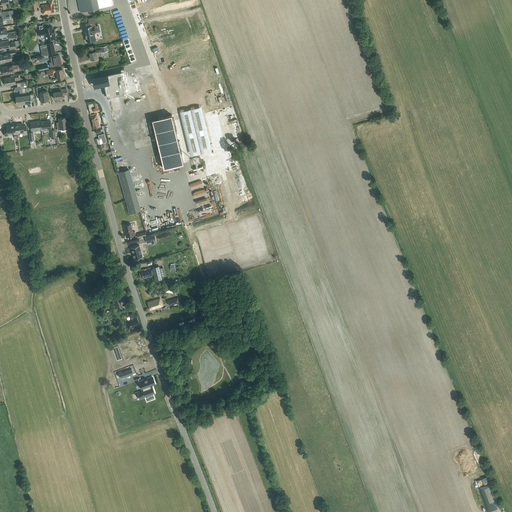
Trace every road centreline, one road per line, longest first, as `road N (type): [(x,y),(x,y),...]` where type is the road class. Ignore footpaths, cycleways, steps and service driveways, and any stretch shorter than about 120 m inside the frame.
road 1 (tertiary): [(213,511),(133,292),(82,103)]
road 2 (unknown): [(131,158),(148,207),(164,209),(175,191),(167,175),(146,166)]
